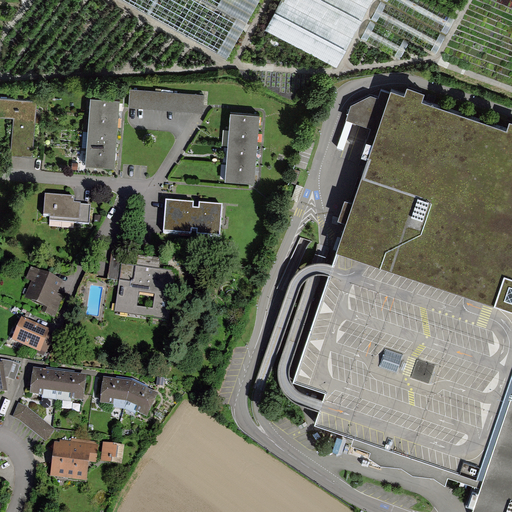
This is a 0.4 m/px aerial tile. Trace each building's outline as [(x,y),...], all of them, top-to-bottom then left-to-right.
[(259,0),(120,0),(227,59),(259,0)] [(372,0),(281,0),(265,31),(337,68),(372,0)] [(456,16),(426,0),(381,0),(361,39),(400,59),(409,41),(435,55),(456,16)] [(511,511),(511,124),(509,124),(507,132),(421,102),(424,94),(406,89),(404,96),(391,92),(390,94),(377,131),(353,204),(346,224),(336,254),(293,383),(325,394),(314,426),(354,439),(477,481),(483,483),(480,489),(479,493),(474,510),(472,511),(511,511)] [(205,95),(130,90),(129,108),(203,113),(205,95)] [(377,131),(390,94),(381,91),(378,99),(371,96),(351,106),(346,121),(377,131)] [(36,102),(0,99),(0,117),(14,118),(11,156),(32,157),(35,114),(36,102)] [(90,100),(89,116),(119,118),(119,112),(120,102),(90,100)] [(230,114),(229,131),(258,133),(259,126),(259,116),(230,114)] [(118,129),(119,118),(89,116),(88,134),(117,137),(118,129)] [(257,143),(258,133),(229,131),(228,149),(257,151),(257,143)] [(117,145),(117,137),(88,134),(87,151),(116,153),(117,145)] [(257,156),(257,151),(228,149),(226,166),(256,168),(257,156)] [(115,162),(116,153),(87,151),(85,168),(115,170),(115,162)] [(255,175),(256,168),(226,166),(225,183),(254,185),(255,175)] [(74,195),(45,193),(44,214),(50,214),(50,220),(79,222),(81,203),(81,202),(74,201),(74,195)] [(193,200),(166,198),(163,230),(190,232),(191,227),(197,228),(197,233),(219,235),(222,203),(199,201),(199,207),(195,207),(193,206),(193,200)] [(346,224),(353,204),(345,201),(338,221),(346,224)] [(90,204),(81,203),(79,222),(89,223),(90,204)] [(123,253),(112,252),(108,278),(119,280),(121,263),(123,253)] [(169,318),(176,270),(159,268),(161,258),(138,255),(137,265),(121,263),(119,280),(115,311),(169,318)] [(62,279),(31,266),(26,278),(32,280),(24,297),(43,306),(41,311),(54,317),(64,295),(57,292),(62,279)] [(50,328),(22,316),(12,339),(37,350),(40,352),(48,334),(50,328)] [(53,336),(48,334),(40,352),(37,350),(36,352),(44,355),(45,351),(46,352),(53,336)] [(6,377),(9,376),(14,361),(1,359),(2,362),(4,362),(6,377)] [(21,363),(14,361),(9,376),(8,378),(15,380),(21,363)] [(44,389),(57,391),(60,370),(47,369),(33,367),(30,393),(43,395),(44,389)] [(60,370),(57,391),(72,392),(71,398),(84,400),(87,374),(73,372),(60,370)] [(126,401),(132,380),(118,378),(103,376),(100,402),(113,403),(113,398),(126,401)] [(164,377),(157,376),(156,385),(163,386),(164,377)] [(145,386),(132,380),(126,401),(136,405),(134,409),(136,411),(146,416),(158,392),(145,386)] [(43,395),(43,397),(56,399),(57,391),(44,389),(43,395)] [(56,399),(71,401),(71,398),(72,392),(57,391),(56,399)] [(113,407),(124,408),(126,401),(113,398),(113,403),(113,407)] [(135,413),(136,411),(134,409),(136,405),(126,401),(124,408),(135,413)] [(26,406),(18,402),(13,416),(19,420),(46,441),(55,429),(26,406)] [(97,441),(72,438),(72,441),(60,439),(60,442),(55,441),(50,476),(87,480),(89,461),(97,462),(99,444),(97,444),(97,441)] [(477,481),(354,439),(351,447),(371,454),(369,458),(381,467),(401,469),(412,476),(433,479),(445,487),(448,478),(480,489),(483,483),(477,481)] [(124,444),(103,442),(101,461),(122,463),(124,444)] [(474,510),(479,493),(472,491),(467,508),(474,510)]
